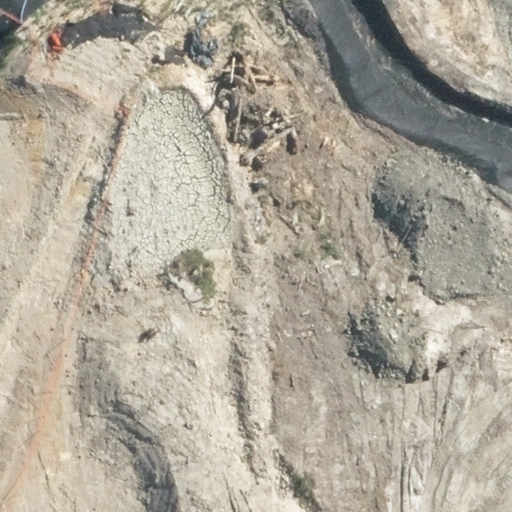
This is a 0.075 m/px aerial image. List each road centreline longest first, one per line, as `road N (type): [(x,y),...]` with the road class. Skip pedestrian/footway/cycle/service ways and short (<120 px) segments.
road 1 (trunk): [(255,511),(409,0)]
road 2 (trunk): [(501,0),(350,511)]
road 3 (track): [(53,511),(72,379),(117,256)]
